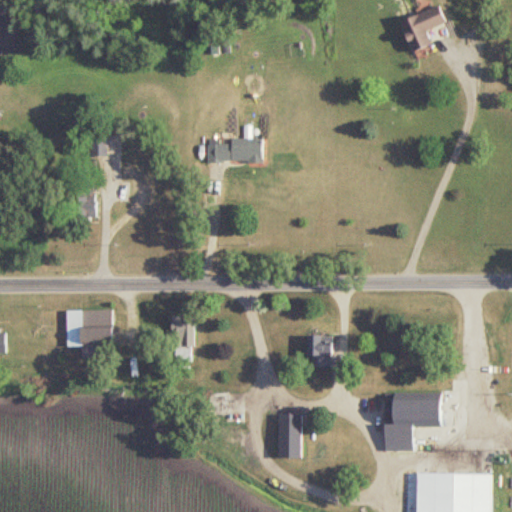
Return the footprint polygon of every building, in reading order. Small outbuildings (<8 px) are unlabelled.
[(401,21),(413,51),(432,44),(427,31),(447,23),(440,5),(401,21)] [(106,156),(106,136),(92,136),(92,156),(106,156)] [(263,140),(208,140),(208,162),(263,162),(263,140)] [(95,191),(79,191),(79,217),(95,217),(95,191)] [(114,310),(67,311),(68,347),(82,347),(82,359),(115,359),(114,310)] [(194,363),(194,318),(174,317),(174,363),(194,363)] [(335,336),(310,336),(310,367),(335,367),(335,336)] [(386,452),(414,452),(414,427),(441,426),(441,392),(385,393),(386,452)] [(279,459),(303,459),(303,415),(279,415),(279,459)] [(492,511),(492,474),(416,474),(416,511),(492,511)]
